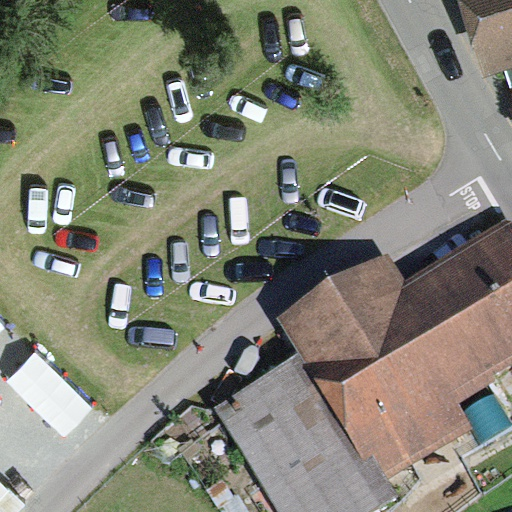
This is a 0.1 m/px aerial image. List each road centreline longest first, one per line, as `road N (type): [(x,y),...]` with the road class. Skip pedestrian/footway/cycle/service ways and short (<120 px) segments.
road 1 (residential): [(495,158),(176,361),(39,511)]
road 2 (unclassified): [(495,158),(412,0)]
